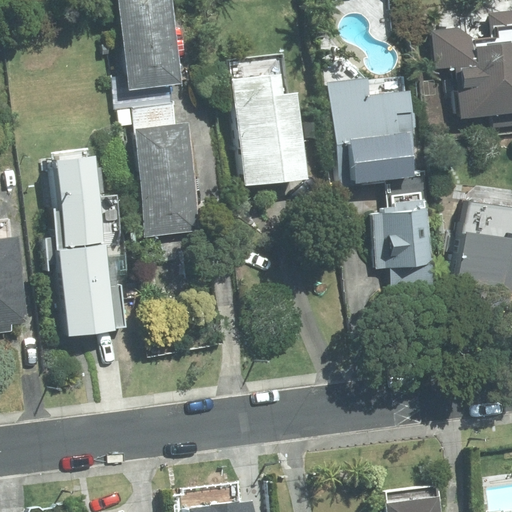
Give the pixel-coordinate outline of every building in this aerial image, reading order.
[(156,0),(105,0),(118,89),(168,82),(156,0)] [(445,67),(451,117),(511,109),(511,7),(475,12),(477,34),(449,38),(448,27),(421,30),(425,69),(445,67)] [(265,73),(219,79),(234,185),(291,177),(279,91),(268,93),(265,73)] [(382,211),(362,213),(368,269),(380,267),(383,293),(424,288),(414,204),(425,203),(421,170),(396,173),(389,111),(399,110),(397,88),(360,92),(358,77),(321,82),(333,184),(378,178),(382,211)] [(171,122),(122,129),(137,236),(187,229),(171,122)] [(102,285),(83,149),(37,155),(45,210),(37,211),(55,336),(119,327),(113,284),(102,285)] [(450,231),(446,230),(440,288),(463,290),(462,304),(507,309),(511,265),(511,237),(508,237),(511,207),(453,201),(450,231)] [(0,324),(17,322),(5,236),(0,236),(0,324)] [(166,308),(129,306),(128,337),(164,338),(166,308)] [(431,511),(429,495),(374,503),(375,511),(431,511)] [(188,509),(188,511),(254,511),(253,501),(188,509)]
